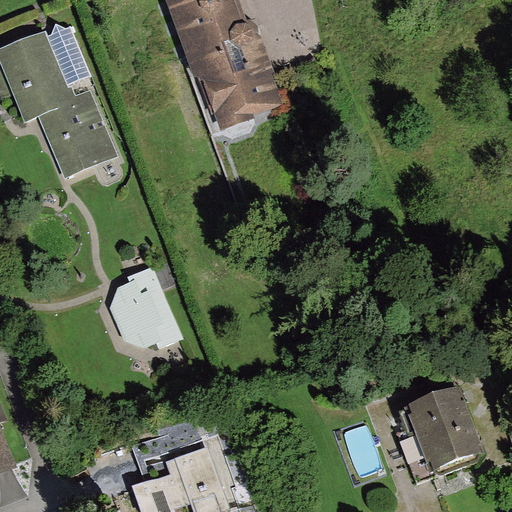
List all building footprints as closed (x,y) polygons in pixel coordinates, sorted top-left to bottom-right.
[(163,0),(194,81),(198,81),(211,118),(215,116),(221,135),(256,122),(255,119),(284,108),(275,81),(277,78),(262,40),(259,37),(259,29),(251,22),(249,23),(239,0),(163,0)] [(47,33),(0,53),(0,99),(1,103),(13,98),(26,127),(39,122),(64,181),(120,157),(91,91),(76,97),(73,89),(70,90),(69,87),(92,77),(71,29),(66,31),(56,27),(52,37),(49,38),(47,33)] [(155,270),(154,268),(127,280),(129,286),(118,291),(111,310),(125,344),(146,352),(157,347),(159,352),(185,340),(163,291),(177,285),(168,264),(155,270)] [(488,459),(462,391),(405,413),(406,415),(400,418),(406,433),(398,436),(417,486),(488,459)] [(0,479),(21,471),(3,426),(11,423),(0,395),(0,479)] [(361,472),(383,464),(369,426),(347,434),(361,472)] [(203,439),(207,450),(169,463),(173,477),(136,489),(144,511),(241,511),(233,487),(237,485),(219,433),(203,439)]
